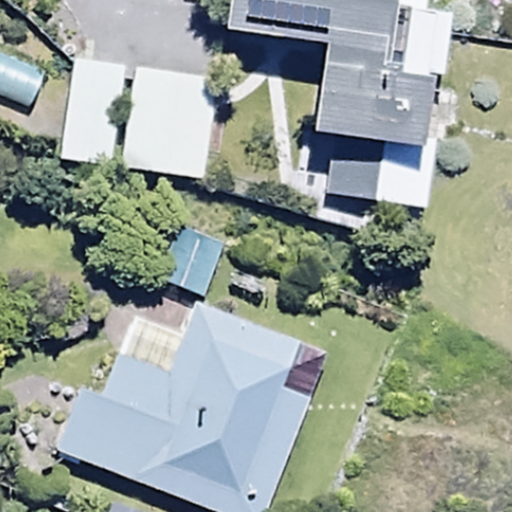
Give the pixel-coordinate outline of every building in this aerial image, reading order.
[(358,0),(236,0),(230,43),(331,57),(318,148),(339,151),(332,200),(423,213),(440,93),(450,26),(357,13),(358,0)] [(49,60),(0,38),(0,92),(29,105),(49,60)] [(117,173),(128,73),(78,66),(64,166),(117,173)] [(128,73),(117,173),(203,185),(216,85),(128,73)] [(221,249),(177,238),(165,288),(209,299),(221,249)] [(302,353),(198,315),(187,345),(137,327),(107,410),(80,400),(57,464),(189,511),(271,511),(310,406),(286,397),(302,353)]
